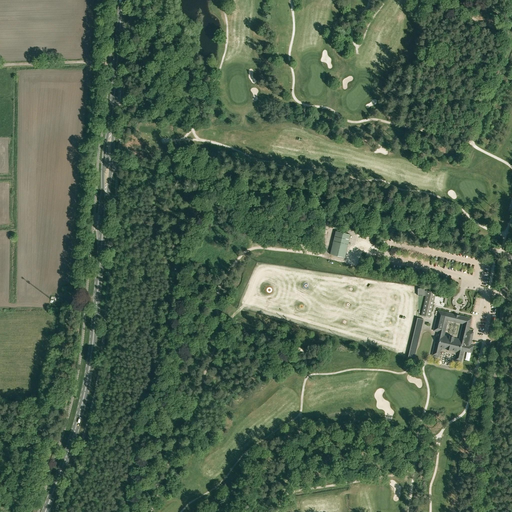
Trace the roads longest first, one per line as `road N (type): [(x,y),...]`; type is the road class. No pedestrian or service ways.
road 1 (unclassified): [(112,162),(508,254)]
road 2 (primary): [(43,511),(78,421),(103,221)]
road 3 (unclassified): [(478,511),(508,254)]
